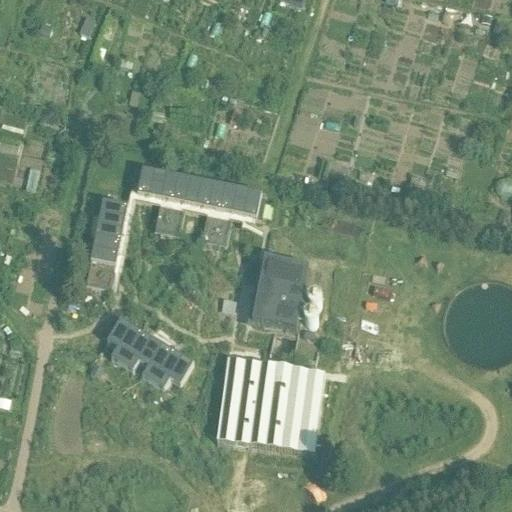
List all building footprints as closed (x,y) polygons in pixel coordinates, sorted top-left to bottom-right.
[(307,1),(305,0),(281,0),(280,4),(302,13),(307,1)] [(143,176),(138,201),(150,204),(153,191),(164,193),(167,181),(143,176)] [(153,191),(150,204),(174,209),(179,183),(168,181),(167,181),(164,193),(153,191)] [(179,183),(174,209),(186,211),(191,186),(179,183)] [(191,186),(186,211),(210,216),(215,191),(191,186)] [(215,191),(210,216),(222,218),(227,193),(215,191)] [(227,193),(222,218),(257,226),(262,200),(227,193)] [(103,208),(101,219),(112,222),(110,234),(124,237),(128,213),(103,208)] [(160,213),(155,238),(180,243),(185,218),(160,213)] [(101,219),(96,243),(121,249),(124,237),(110,234),(112,222),(101,219)] [(207,222),(202,247),(227,253),(232,227),(207,222)] [(96,243),(93,255),(119,260),(121,249),(96,243)] [(93,255),(86,291),(111,297),(119,260),(93,255)] [(266,264),(253,328),(296,336),(308,273),(266,264)] [(121,326),(107,348),(118,354),(111,365),(133,378),(139,368),(148,373),(155,362),(145,356),(151,345),(121,326)] [(148,373),(142,383),(164,397),(170,386),(180,393),(194,371),(151,345),(145,356),(155,362),(148,373)] [(229,368),(217,449),(314,462),(325,381),(229,368)] [(98,383),(102,375),(94,370),(90,379),(98,383)] [(66,474),(97,478),(103,428),(72,424),(66,474)] [(143,441),(142,470),(177,471),(178,443),(143,441)]
